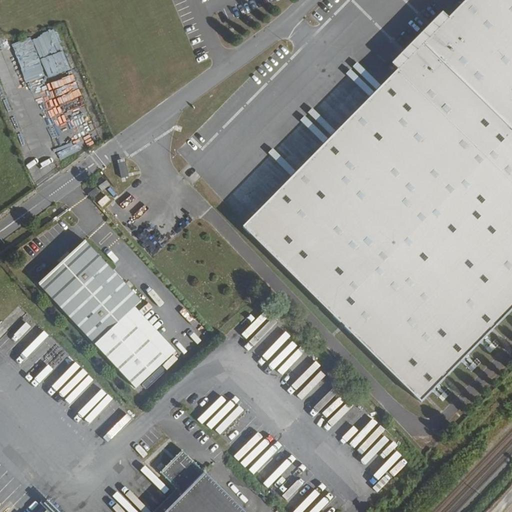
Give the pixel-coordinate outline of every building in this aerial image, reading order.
[(511,0),(467,0),(243,231),(420,403),(511,309),(511,0)] [(28,84),(69,67),(52,28),(11,45),(28,84)] [(95,190),(86,196),(89,200),(98,194),(95,190)] [(140,303),(83,242),(37,285),(93,346),(135,307),(140,303)] [(176,351),(135,307),(93,346),(136,389),(176,351)] [(183,495),(166,511),(48,511),(46,510),(43,511),(243,511),(184,452),(161,473),(183,495)]
